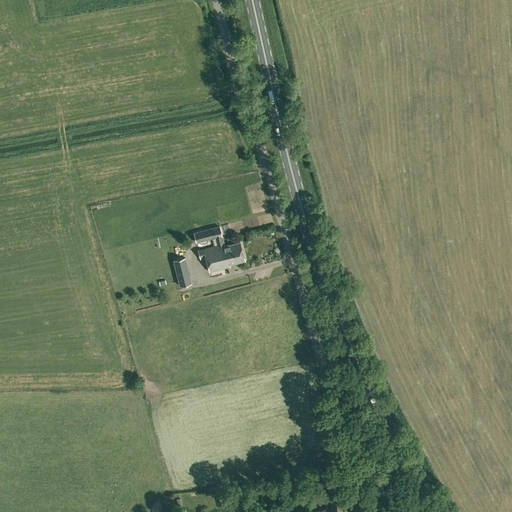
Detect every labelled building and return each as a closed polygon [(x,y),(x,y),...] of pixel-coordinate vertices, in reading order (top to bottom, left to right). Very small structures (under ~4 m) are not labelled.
[(206,257),(209,271),(230,266),(229,264),(245,260),(240,241),(224,245),(219,226),(194,233),(196,242),(215,237),(217,245),(198,250),(200,258),(206,257)] [(173,261),(180,286),(190,283),(184,258),(173,261)] [(276,485),(281,492),(287,489),(281,481),(276,485)] [(267,496),(272,500),(278,493),(265,483),(259,491),(264,494),(262,497),(265,499),(267,496)] [(340,511),(343,510),(334,499),(322,508),(321,506),(312,511),(340,511)] [(159,501),(157,501),(155,501),(154,502),(152,504),(152,506),(152,508),(154,509),(155,510),(157,511),(159,510),(161,509),(162,508),(162,506),(162,504),(161,502),(159,501)]
